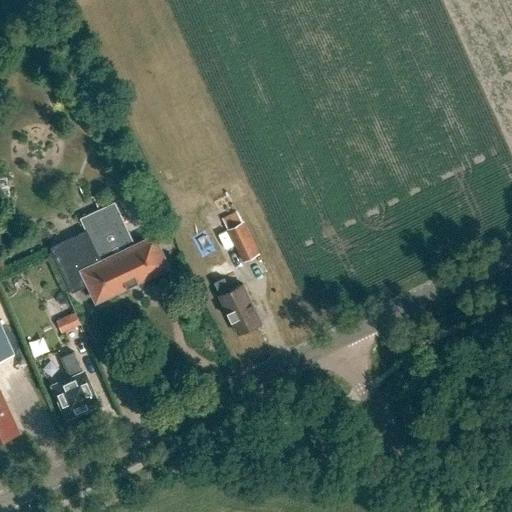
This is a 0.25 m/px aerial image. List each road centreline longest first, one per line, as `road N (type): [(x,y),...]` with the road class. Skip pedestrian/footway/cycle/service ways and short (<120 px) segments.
road 1 (tertiary): [(0,504),(335,341)]
road 2 (unclassified): [(511,476),(432,467),(406,453),(335,341)]
road 3 (tertiary): [(335,341),(511,253)]
